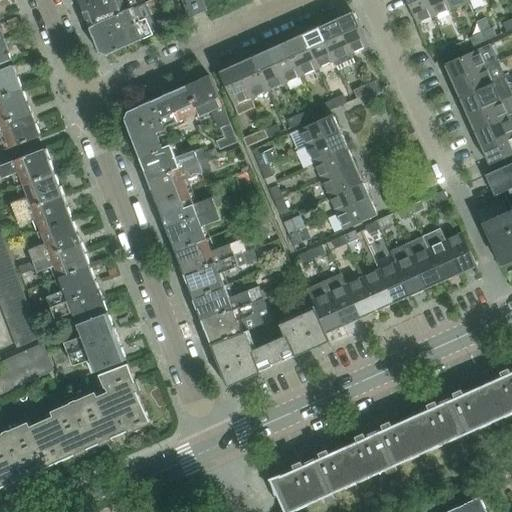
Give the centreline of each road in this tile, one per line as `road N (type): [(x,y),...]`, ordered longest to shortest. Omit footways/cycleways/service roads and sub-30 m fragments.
road 1 (residential): [(216,452),(85,99)]
road 2 (tertiary): [(216,452),(511,320)]
road 3 (residential): [(85,99),(307,0)]
road 4 (residential): [(450,182),(369,0)]
road 5 (tertiary): [(81,511),(216,452)]
